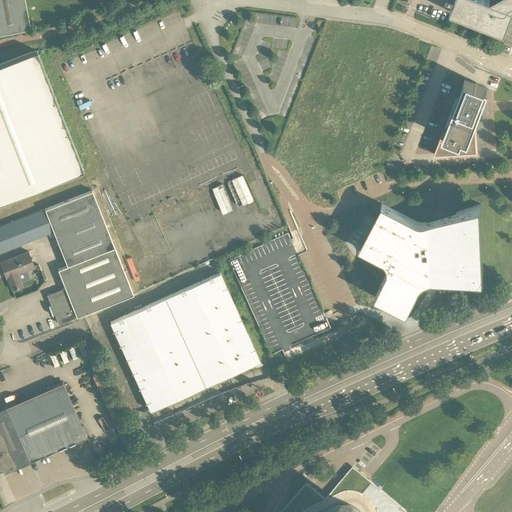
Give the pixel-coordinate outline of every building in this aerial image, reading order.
[(24,0),(0,0),(0,34),(30,29),(24,0)] [(450,12),(504,33),(511,13),(511,0),(491,0),(490,0),(448,0),(454,2),(450,12)] [(0,202),(83,170),(37,51),(30,52),(0,64),(0,202)] [(456,96),(433,154),(477,151),(475,123),(477,115),(485,97),(488,89),(478,85),(478,84),(475,83),(474,83),(464,79),(457,96),(456,96)] [(240,183),(242,190),(248,189),(245,175),(233,178),(235,184),(240,183)] [(223,183),(213,187),(223,212),(233,208),(223,183)] [(0,252),(54,232),(67,266),(69,271),(60,275),(65,287),(47,295),(51,305),(49,305),(48,305),(52,315),(53,315),(53,314),(54,314),(58,324),(133,294),(93,190),(0,226),(0,252)] [(414,221),(381,203),(358,247),(383,260),(384,261),(385,262),(386,264),(387,265),(387,266),(387,267),(387,268),(387,269),(387,270),(387,271),(386,272),(374,296),(406,312),(419,289),(419,287),(420,286),(421,286),(422,284),(424,283),(425,282),(426,282),(427,281),(429,281),(431,281),(483,278),(480,204),(426,222),(425,222),(423,222),(421,223),(419,222),(418,222),(416,222),(414,221)] [(28,252),(0,262),(6,278),(7,277),(11,290),(22,286),(18,273),(34,267),(28,252)] [(58,269),(60,275),(69,271),(67,266),(58,269)] [(150,410),(259,360),(220,274),(110,322),(145,401),(150,410)] [(0,470),(3,469),(4,472),(86,437),(62,382),(0,408),(0,470)]
